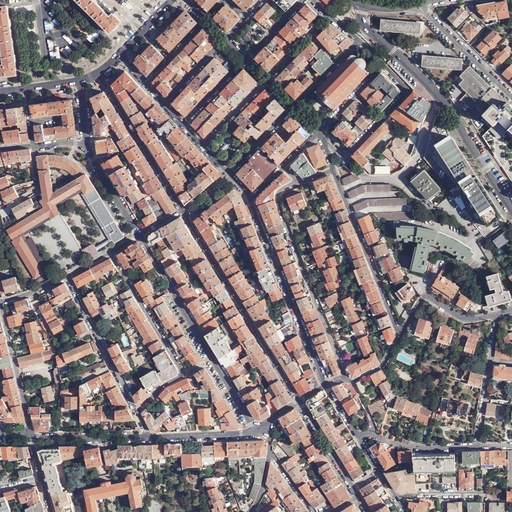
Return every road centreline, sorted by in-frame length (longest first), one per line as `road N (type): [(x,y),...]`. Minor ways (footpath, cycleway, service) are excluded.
road 1 (residential): [(137,412),(184,373),(111,252),(139,236)]
road 2 (tertiary): [(139,236),(251,432)]
road 3 (residential): [(184,211),(299,400)]
road 4 (residential): [(300,182),(279,195),(347,378)]
road 5 (residential): [(326,384),(249,200)]
road 6 (residential): [(400,335),(333,168)]
road 7 (residential): [(97,71),(184,211)]
road 8 (residential): [(137,412),(65,276)]
road 9 (residential): [(344,157),(367,177),(399,175),(418,156),(443,101)]
road 10 (residential): [(31,436),(0,303)]
road 11 (residential): [(498,313),(478,445)]
road 12 (residential): [(418,2),(511,96)]
road 13 (residential): [(363,4),(364,25),(443,101)]
road 14 (residential): [(443,101),(511,209)]
road 15 (residential): [(357,436),(478,445)]
